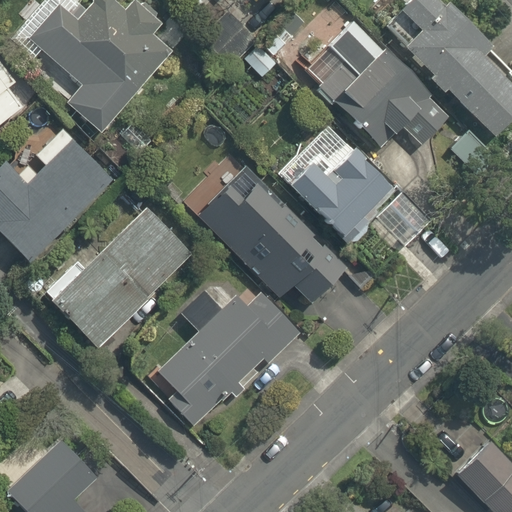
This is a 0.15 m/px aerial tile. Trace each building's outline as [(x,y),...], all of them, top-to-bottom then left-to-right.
[(97,139),(168,51),(153,40),(154,38),(155,36),(155,35),(155,33),(155,31),(155,30),(155,28),(155,27),(155,25),(154,23),(154,22),(153,20),(152,19),(151,17),(150,16),(149,15),(148,14),(146,13),(145,12),(144,11),(142,10),(141,10),(139,9),(137,9),(136,9),(134,8),(132,8),(131,9),(129,9),(128,9),(126,10),(124,10),(123,11),(121,12),(120,13),(104,0),(86,0),(70,20),(55,8),(29,40),(86,86),(64,113),(97,139)] [(401,45),(397,49),(489,140),(511,117),(511,85),(481,55),(487,49),(437,0),(406,0),(381,26),(401,45)] [(428,94),(350,20),(301,71),(314,84),(309,90),(378,155),(397,135),(416,152),(444,123),(421,101),(428,94)] [(0,121),(16,109),(3,92),(14,84),(0,65),(0,121)] [(386,192),(326,129),(273,179),(334,242),(386,192)] [(463,129),(442,149),(469,175),(489,154),(463,129)] [(0,239),(25,264),(106,181),(57,134),(12,180),(3,171),(0,174),(0,239)] [(346,272),(325,250),(232,155),(180,205),(273,300),(292,282),(313,304),(346,272)] [(393,196),(370,217),(400,249),(423,227),(393,196)] [(194,253),(149,207),(53,300),(98,346),(194,253)] [(296,330),(258,291),(157,388),(195,427),(296,330)] [(82,511),(72,501),(98,476),(63,441),(10,492),(28,511),(82,511)] [(511,511),(511,460),(492,441),(452,480),(484,511),(511,511)]
